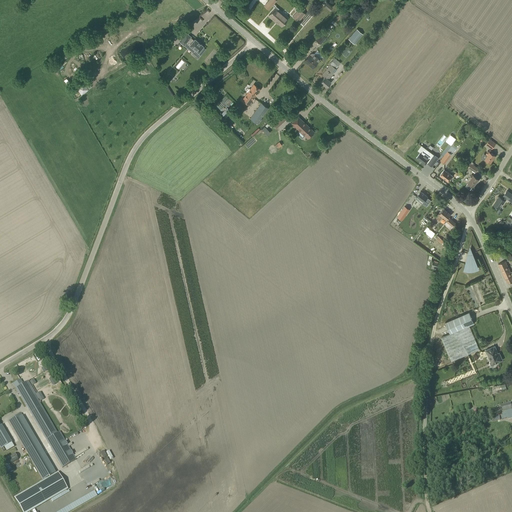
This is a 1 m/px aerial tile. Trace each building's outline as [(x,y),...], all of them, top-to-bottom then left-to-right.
[(323,5),(330,10),(332,7),(326,2),(323,5)] [(281,26),(285,22),(288,19),(279,11),(275,8),(268,16),(276,22),(276,21),(281,26)] [(292,16),(298,22),(305,14),(299,8),(292,16)] [(321,44),(327,37),(326,37),(332,31),(327,27),(322,33),(321,33),(315,40),(321,44)] [(354,44),(363,34),(357,29),(348,39),(354,44)] [(186,33),(179,41),(184,45),(186,42),(195,50),(191,54),(197,59),(201,54),(205,49),(202,47),(203,46),(200,43),(198,41),(195,39),(193,40),(190,37),(191,37),(186,33)] [(162,54),(173,47),(170,43),(159,50),(162,54)] [(305,60),(304,61),(309,66),(312,68),(316,64),(318,62),(320,59),(314,54),(313,53),(311,53),(310,54),(309,55),(308,56),(305,60)] [(326,88),(329,84),(330,83),(328,80),(337,70),(335,69),(341,63),(334,58),(329,63),(330,64),(330,65),(325,71),(322,75),(325,77),(320,82),(326,88)] [(241,100),(248,105),(257,93),(260,89),(254,84),(251,88),(250,89),(241,100)] [(260,118),(268,108),(261,103),(250,118),(258,124),(262,119),(260,118)] [(276,129),(277,129),(287,119),(282,114),(271,124),(276,129)] [(308,139),(311,136),(314,132),(298,116),(291,123),(308,139)] [(266,135),(269,132),(264,126),(260,129),(266,135)] [(450,135),(445,141),(451,145),(456,139),(450,135)] [(496,144),(490,139),(485,144),(492,149),(496,144)] [(419,153),(416,157),(425,164),(427,162),(428,162),(432,166),(439,158),(434,154),(422,145),(418,150),(421,152),(420,153),(419,153)] [(453,152),(456,148),(452,145),(451,147),(440,161),(444,164),(453,152)] [(491,153),(488,151),(486,155),(488,156),(486,160),(490,163),(495,155),(491,153)] [(468,168),(475,172),(478,169),(471,164),(468,168)] [(449,182),(452,178),(453,177),(444,170),(443,171),(440,175),(449,182)] [(479,179),(475,176),(472,174),(469,178),(471,179),(468,183),(473,187),(479,179)] [(415,198),(419,200),(418,201),(424,206),(426,203),(424,202),(428,197),(421,191),(418,195),(415,198)] [(511,194),(507,191),(502,198),(499,197),(493,205),(499,209),(505,200),(506,198),(511,201),(511,194)] [(410,205),(418,211),(421,206),(413,200),(410,205)] [(402,209),(397,217),(402,220),(407,213),(402,209)] [(439,221),(442,218),(443,216),(447,219),(451,214),(444,209),(441,213),(439,215),(436,218),(439,221)] [(511,232),(511,224),(511,221),(511,219),(509,217),(503,226),(511,232)] [(455,224),(456,223),(450,218),(446,222),(450,224),(453,227),(451,228),(453,230),(456,226),(456,225),(455,224)] [(412,229),(409,233),(416,237),(422,227),(421,226),(422,223),(415,219),(410,228),(412,229)] [(427,226),(423,231),(431,238),(435,233),(427,226)] [(468,254),(464,268),(465,269),(465,268),(466,269),(468,269),(470,269),(471,269),(473,269),(475,269),(476,268),(478,267),(475,261),(472,254),(468,254)] [(511,271),(510,272),(507,266),(505,261),(498,264),(505,278),(511,275),(511,271)] [(469,312),(445,323),(450,334),(441,337),(451,361),(479,349),(469,325),(474,323),(469,312)] [(495,363),(498,362),(503,360),(499,352),(498,353),(495,346),(486,350),(488,354),(490,361),(490,362),(491,365),(492,366),(495,365),(495,363)] [(20,380),(13,384),(50,446),(52,450),(59,462),(63,468),(76,460),(73,454),(60,432),(57,433),(30,387),(34,385),(32,380),(28,383),(27,382),(23,384),(20,380)] [(500,406),(502,413),(511,410),(511,409),(510,403),(500,406)] [(511,410),(502,413),(503,415),(501,416),(501,419),(508,418),(508,420),(511,418),(511,410)] [(21,414),(8,421),(34,465),(43,480),(35,484),(14,497),(22,511),(28,511),(46,502),(68,490),(57,472),(55,473),(47,458),(45,455),(42,450),(31,431),(28,427),(21,414)] [(0,425),(0,447),(1,449),(11,443),(1,425),(0,425)] [(14,453),(1,461),(5,467),(18,459),(14,453)] [(89,468),(85,470),(84,468),(78,471),(81,478),(85,476),(84,473),(90,471),(89,468)]
